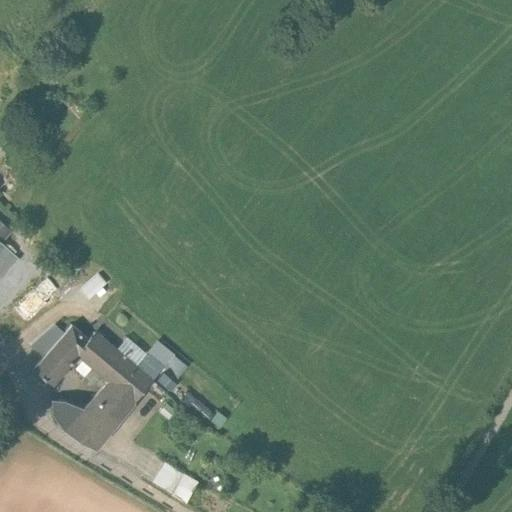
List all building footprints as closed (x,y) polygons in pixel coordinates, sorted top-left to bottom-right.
[(0,221),(0,242),(11,231),(0,221)] [(0,274),(15,258),(0,243),(0,274)] [(0,320),(0,323),(13,336),(60,284),(45,271),(0,320)] [(96,272),(79,288),(86,296),(103,280),(96,272)] [(35,347),(47,357),(69,332),(59,325),(35,347)] [(104,379),(88,398),(120,424),(155,383),(119,352),(92,331),(87,337),(73,326),(69,332),(47,357),(38,369),(53,381),(75,356),(104,379)] [(130,339),(119,352),(155,383),(177,357),(159,342),(148,355),(130,339)] [(120,424),(88,398),(84,403),(69,399),(54,400),(55,416),(65,431),(95,455),(120,424)] [(184,499),(195,479),(161,460),(150,480),(184,499)]
